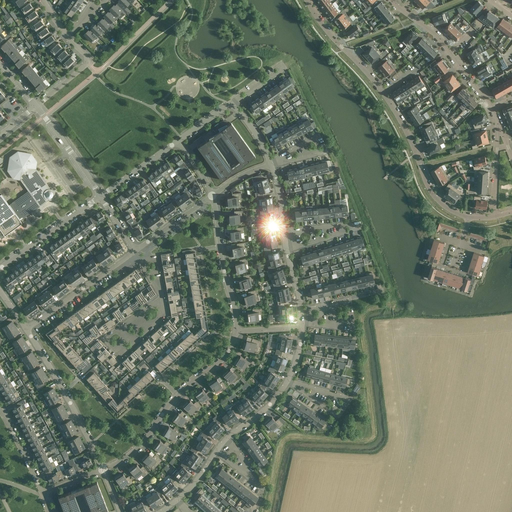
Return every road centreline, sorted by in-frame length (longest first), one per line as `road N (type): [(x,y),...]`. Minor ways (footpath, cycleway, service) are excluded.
road 1 (residential): [(306,0),(392,107),(432,194),(468,217)]
road 2 (residential): [(103,469),(133,451),(177,395),(218,363),(235,331)]
road 3 (residential): [(103,469),(26,329)]
road 4 (residential): [(165,315),(120,355),(106,339),(161,296)]
road 5 (residential): [(492,108),(437,36),(392,0)]
road 6 (residential): [(287,250),(352,223),(283,231)]
road 7 (residential): [(235,331),(212,195)]
road 8 (residential): [(26,329),(134,251)]
road 9 (residential): [(0,269),(101,196)]
